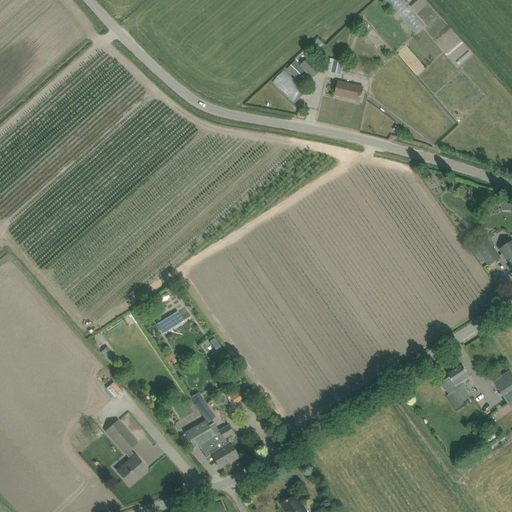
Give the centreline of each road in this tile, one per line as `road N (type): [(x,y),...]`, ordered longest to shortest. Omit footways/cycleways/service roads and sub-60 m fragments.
road 1 (unclassified): [(511,185),(338,132),(195,102),(91,0)]
road 2 (unclassified): [(232,492),(511,309)]
